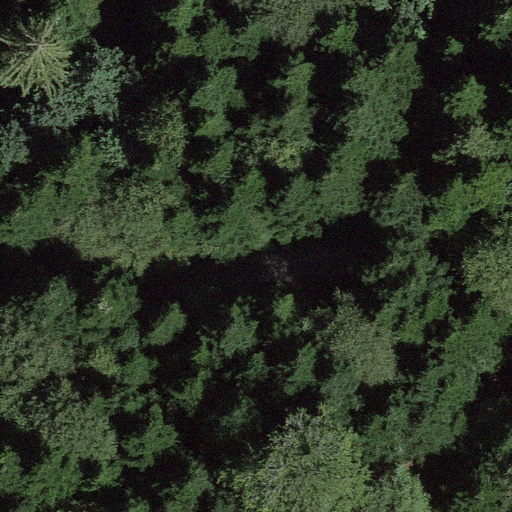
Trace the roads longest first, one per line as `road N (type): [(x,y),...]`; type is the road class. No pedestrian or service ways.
road 1 (track): [(511,247),(0,303)]
road 2 (track): [(0,136),(145,0)]
